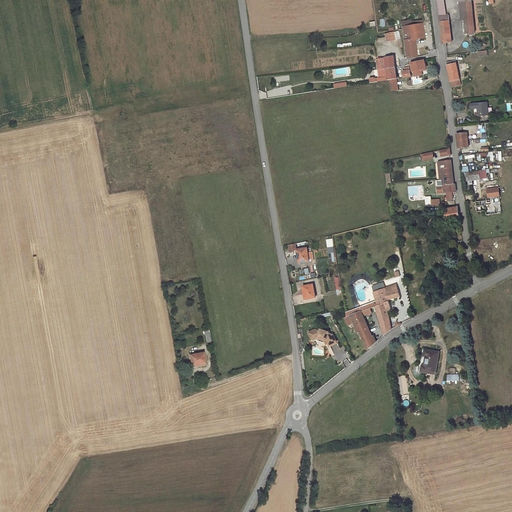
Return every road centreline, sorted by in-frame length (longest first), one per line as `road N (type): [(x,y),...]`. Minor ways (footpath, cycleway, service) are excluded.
road 1 (unclassified): [(240,0),(297,406)]
road 2 (unclassified): [(432,0),(477,287)]
road 3 (unclassified): [(304,409),(406,327),(477,287)]
